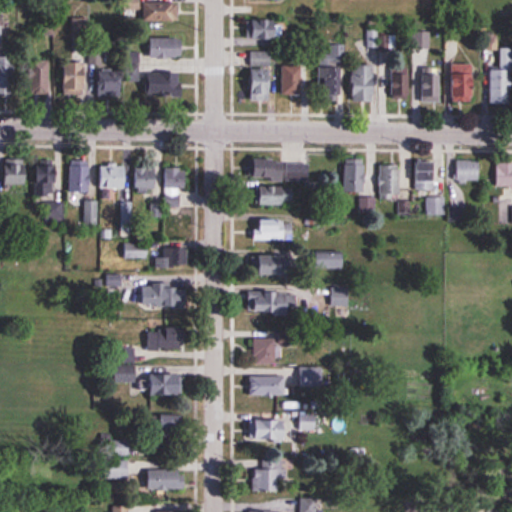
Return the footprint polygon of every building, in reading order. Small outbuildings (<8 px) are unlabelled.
[(126,9),(141,7),(140,0),(126,2),(126,9)] [(142,0),(142,20),(180,20),(180,0),(142,0)] [(251,18),(251,39),(282,39),(282,18),(251,18)] [(150,57),(184,57),(184,37),(150,37),(150,57)] [(344,44),(323,44),(323,99),(344,99),(344,44)] [(491,68),(490,103),(511,103),(511,46),(499,47),(499,68),(491,68)] [(251,65),(272,65),(272,51),(251,51),(251,65)] [(0,93),(16,93),(16,56),(0,55),(0,93)] [(31,59),(31,97),(51,97),(51,59),(31,59)] [(87,93),(87,61),(64,61),(64,93),(87,93)] [(99,97),(123,97),(123,61),(99,61),(99,97)] [(451,64),(451,100),(474,100),(474,64),(451,64)] [(353,65),(353,101),(376,101),(376,65),(353,65)] [(137,84),(140,67),(133,66),(130,83),(137,84)] [(305,96),(305,66),(286,66),(286,96),(305,96)] [(251,68),(251,100),(273,100),(274,68),(251,68)] [(409,68),(391,68),(391,96),(409,96),(409,68)] [(441,102),(441,73),(422,73),(422,102),(441,102)] [(152,74),(152,98),(185,98),(185,74),(152,74)] [(345,191),(366,191),(366,159),(345,159),(345,191)] [(29,186),(29,160),(5,160),(5,186),(29,186)] [(35,160),(35,197),(55,197),(55,160),(35,160)] [(481,160),(458,160),(458,181),(481,181),(481,160)] [(70,191),(90,191),(90,161),(70,161),(70,191)] [(430,182),(438,182),(438,161),(416,161),(416,189),(430,189),(430,182)] [(257,180),(309,180),(309,162),(257,162),(257,180)] [(511,162),(496,163),(496,186),(511,185),(511,162)] [(402,164),(383,164),(383,196),(402,196),(402,164)] [(128,166),(100,166),(100,189),(128,189),(128,166)] [(160,192),(160,166),(136,166),(136,192),(160,192)] [(166,168),(167,195),(189,195),(188,168),(166,168)] [(294,186),(261,186),(261,205),(294,205),(294,186)] [(427,214),(446,214),(446,197),(427,197),(427,214)] [(47,203),(47,222),(63,222),(63,203),(47,203)] [(286,240),(286,219),(256,219),(256,240),(286,240)] [(155,268),(188,268),(188,249),(155,249),(155,268)] [(292,252),(259,252),(259,276),(292,276),(292,252)] [(142,285),(142,307),(189,307),(189,285),(142,285)] [(298,314),(298,291),(254,291),(254,314),(298,314)] [(302,385),(312,385),(312,371),(302,371),(302,385)] [(185,375),(153,375),(153,395),(185,395),(185,375)] [(287,376),(252,376),(252,397),(287,397),(287,376)] [(189,430),(186,411),(162,415),(165,434),(189,430)] [(259,419),(259,441),(289,441),(289,419),(259,419)] [(106,460),(106,478),(130,478),(130,460),(106,460)] [(254,460),(254,492),(286,492),(286,460),(254,460)] [(317,511),(317,500),(301,500),(301,511),(317,511)]
